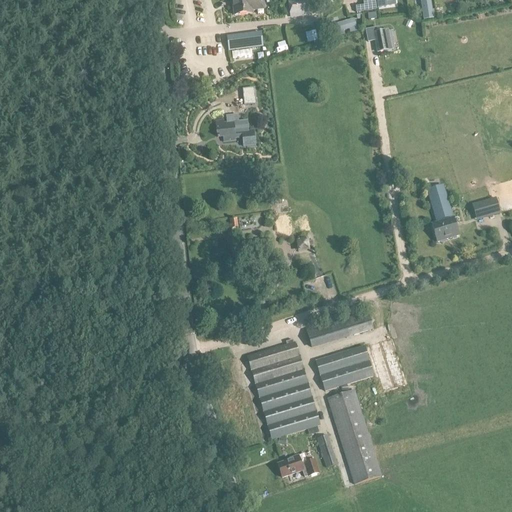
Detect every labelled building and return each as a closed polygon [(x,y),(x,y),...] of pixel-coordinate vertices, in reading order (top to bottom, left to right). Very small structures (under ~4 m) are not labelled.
[(233,0),(235,15),(254,13),(253,10),(265,9),(264,0),(233,0)] [(306,0),(292,0),(289,0),(291,16),(308,14),(306,0)] [(397,0),(376,0),(378,8),(383,7),(382,3),(398,1),(397,0)] [(354,20),(333,26),(336,37),(337,38),(345,35),(344,32),(349,30),(350,34),(357,32),(357,30),(354,20)] [(325,25),(316,27),(320,39),(328,37),(325,25)] [(386,37),(389,37),(388,30),(378,32),(377,29),(365,31),(367,44),(376,42),(378,53),(389,51),(389,50),(386,37)] [(262,34),(228,38),(229,51),(263,47),(262,34)] [(281,46),(274,48),(276,56),(283,54),(281,46)] [(251,51),(230,53),(231,59),(252,57),(251,51)] [(254,89),(242,90),(243,97),(255,96),(254,89)] [(501,114),(496,117),(502,128),(507,125),(501,114)] [(235,140),(235,132),(234,123),(224,124),(223,121),(216,122),(218,139),(223,138),(224,143),(236,142),(235,140)] [(444,186),(443,186),(434,189),(427,191),(436,222),(453,217),(444,186)] [(495,198),(484,202),(488,218),(500,215),(500,214),(495,198)] [(312,229),(309,212),(283,215),(286,233),(312,229)] [(237,219),(229,220),(231,230),(239,229),(237,219)] [(453,219),(432,225),(437,243),(458,236),(453,219)] [(437,244),(440,252),(461,245),(458,237),(437,244)] [(267,240),(241,244),(243,259),(269,256),(267,240)] [(306,242),(297,243),(299,253),(307,252),(306,242)] [(420,352),(400,358),(393,360),(398,375),(404,373),(405,375),(424,368),(422,360),(420,352)] [(383,421),(377,401),(362,406),(368,425),(383,421)] [(415,416),(403,419),(404,425),(416,422),(415,416)] [(284,465),(278,467),(282,479),(302,472),(303,473),(305,478),(308,477),(308,478),(320,474),(315,460),(303,464),(303,465),(302,466),(301,466),(299,458),(284,463),(284,465)]
